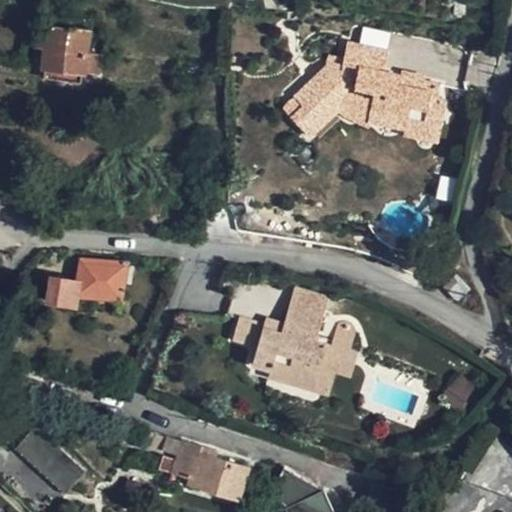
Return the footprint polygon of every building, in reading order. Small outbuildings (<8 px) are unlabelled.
[(99,74),(102,54),(85,52),(88,30),(39,23),(34,64),(82,72),(99,74)] [(422,132),(431,88),(424,86),(400,81),(401,73),(386,70),(389,51),(347,42),(343,62),(336,61),(330,66),(331,69),(307,92),(316,102),(304,113),(319,129),(347,104),(349,92),(356,88),(374,91),(373,97),(370,109),(368,120),(405,129),(422,132)] [(81,81),(82,72),(34,64),(41,76),(81,81)] [(402,70),(401,73),(400,81),(424,86),(426,75),(402,70)] [(438,141),(447,100),(438,98),(440,90),(431,88),(422,132),(421,137),(438,141)] [(373,97),(349,92),(347,104),(370,109),(373,97)] [(405,134),(421,137),(422,132),(405,129),(405,134)] [(161,215),(163,187),(146,185),(143,213),(161,215)] [(80,268),(79,280),(78,293),(121,298),(127,262),(80,259),(80,268)] [(79,280),(80,268),(73,268),(71,279),(79,280)] [(443,286),(458,303),(478,284),(462,268),(443,286)] [(78,293),(79,280),(71,279),(52,275),(48,299),(76,305),(78,301),(78,293)] [(290,304),(285,322),(281,332),(262,327),(263,323),(240,317),(234,338),(258,345),(252,363),(270,369),(270,375),(314,387),(327,342),(317,340),(324,314),(290,304)] [(265,317),(263,323),(262,327),(281,332),(285,322),(265,317)] [(339,323),(332,344),(351,349),(356,330),(356,327),(353,325),(350,322),(347,321),(342,321),(339,323)] [(314,387),(329,392),(335,370),(352,376),(359,351),(351,349),(332,344),(327,342),(314,387)] [(81,470),(33,428),(14,449),(62,491),(81,470)] [(177,453),(181,439),(168,435),(163,449),(177,453)] [(185,439),(184,446),(216,455),(217,449),(185,439)] [(250,466),(216,455),(184,446),(180,460),(164,455),(160,468),(188,477),(186,482),(241,499),(250,466)] [(264,500),(285,507),(324,489),(299,474),(264,500)] [(408,493),(372,481),(367,497),(403,509),(408,493)] [(0,511),(33,511),(0,482),(0,511)] [(334,511),(324,489),(285,507),(287,511),(334,511)]
